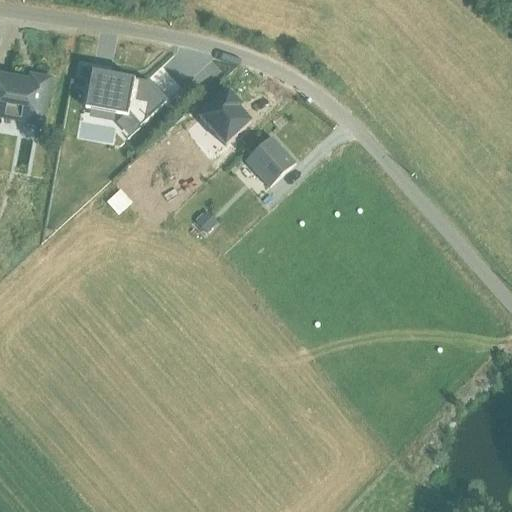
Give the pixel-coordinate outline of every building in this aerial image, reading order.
[(100,75),(95,112),(163,122),(168,85),(100,75)] [(0,122),(42,130),(51,83),(32,80),(31,85),(12,81),(0,79),(0,122)] [(272,140),(245,164),(269,191),(296,167),(272,140)] [(120,192),(106,205),(118,218),(132,205),(120,192)] [(206,235),(218,223),(208,214),(196,225),(206,235)]
